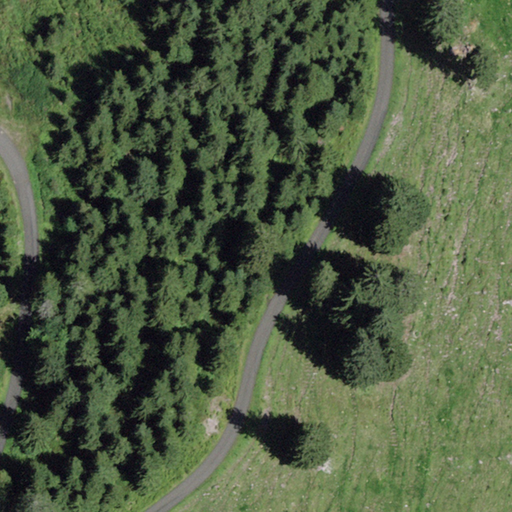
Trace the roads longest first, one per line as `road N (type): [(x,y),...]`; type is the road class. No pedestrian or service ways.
road 1 (track): [(153,511),(217,458),(279,296),(361,162),(380,111),(393,0)]
road 2 (track): [(0,141),(21,173),(31,234),(30,322),(0,438)]
